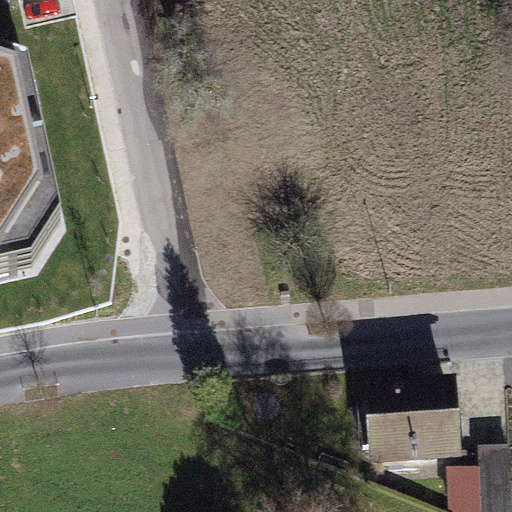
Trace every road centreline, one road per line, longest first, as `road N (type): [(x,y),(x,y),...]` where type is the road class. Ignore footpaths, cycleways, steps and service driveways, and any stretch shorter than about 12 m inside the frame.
road 1 (residential): [(113,0),(187,356)]
road 2 (residential): [(511,331),(187,356)]
road 3 (residential): [(187,356),(0,381)]
